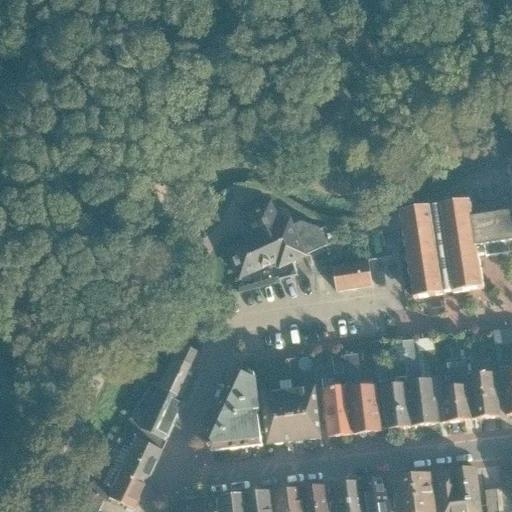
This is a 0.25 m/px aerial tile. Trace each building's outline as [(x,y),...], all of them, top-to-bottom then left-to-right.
[(511,166),(509,167),(511,189),(511,214),(471,220),(470,205),(401,213),(413,304),(460,298),(462,307),(500,302),(496,272),(480,274),(478,261),(511,256),(511,166)] [(270,202),(241,214),(248,230),(250,235),(222,247),(238,282),(272,268),(274,272),(298,261),(308,257),(290,219),(279,224),(270,202)] [(369,263),(332,269),(335,292),(373,287),(369,263)] [(184,405),(202,363),(176,352),(158,394),(184,405)] [(506,418),(511,417),(511,373),(502,375),(506,418)] [(473,422),(499,419),(494,374),(468,377),(469,387),(473,422)] [(208,455),(261,450),(255,384),(238,375),(202,444),(208,455)] [(413,429),(440,426),(435,381),(409,384),(413,429)] [(387,432),(413,429),(409,384),(382,387),(387,432)] [(355,436),(381,433),(377,386),(350,389),(355,436)] [(473,422),(469,387),(443,390),(447,425),(473,422)] [(327,440),(352,437),(347,390),(322,392),(327,440)] [(166,446),(184,405),(158,394),(141,435),(166,446)] [(292,444),(320,441),(315,395),(287,397),(292,444)] [(264,447),(292,444),(287,397),(259,400),(264,447)] [(146,488),(161,453),(134,441),(119,476),(146,488)] [(439,511),(480,511),(477,471),(436,474),(439,511)] [(135,511),(146,488),(119,476),(109,501),(134,511),(135,511)] [(433,511),(430,477),(394,481),(397,511),(433,511)] [(391,511),(388,482),(362,485),(364,511),(391,511)] [(364,511),(362,485),(333,488),(335,511),(364,511)] [(329,511),(326,490),(301,493),(303,511),(329,511)] [(498,511),(497,491),(487,492),(488,511),(498,511)] [(303,511),(301,493),(274,496),(276,511),(303,511)] [(269,511),(268,498),(244,500),(245,511),(269,511)] [(245,511),(244,500),(218,503),(218,511),(245,511)] [(214,511),(213,503),(175,507),(172,511),(214,511)]
